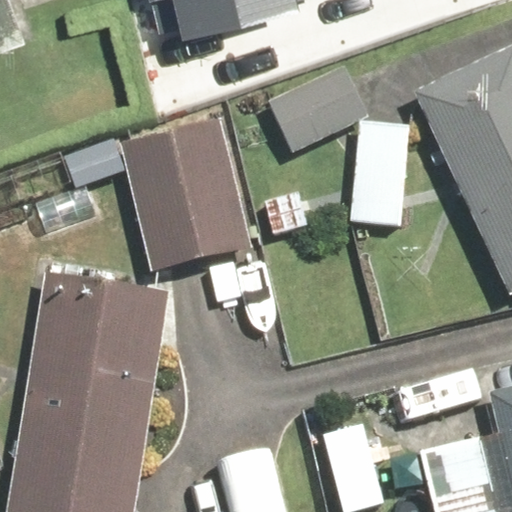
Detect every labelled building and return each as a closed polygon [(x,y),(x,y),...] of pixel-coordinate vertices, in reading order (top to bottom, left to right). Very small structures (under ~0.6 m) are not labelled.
[(0,0),(0,44),(18,38),(3,0),(0,0)] [(157,0),(160,14),(222,0),(157,0)] [(511,51),(410,98),(505,304),(511,300),(511,51)] [(268,109),(292,157),(366,121),(342,73),(268,109)] [(220,123),(118,149),(152,281),(254,255),(220,123)] [(410,128),(357,125),(352,228),(404,231),(410,128)] [(40,278),(5,511),(133,511),(164,295),(40,278)] [(511,387),(485,394),(511,501),(511,387)] [(286,511),(272,451),(215,465),(226,511),(286,511)]
